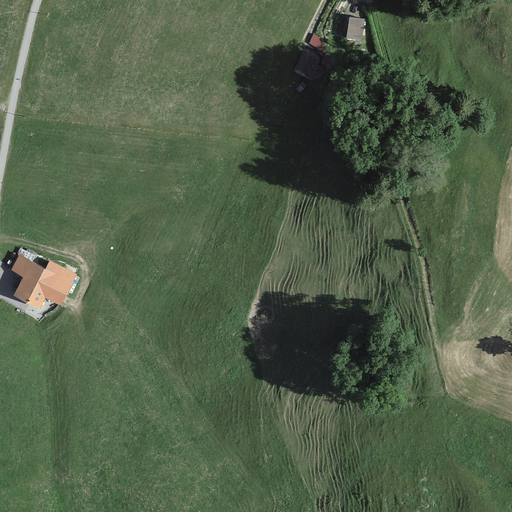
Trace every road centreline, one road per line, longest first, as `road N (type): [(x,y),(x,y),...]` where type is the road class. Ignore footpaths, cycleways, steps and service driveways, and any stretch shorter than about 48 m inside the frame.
road 1 (track): [(511,419),(470,404),(447,382),(422,259),(378,128),(382,62),(370,3)]
road 2 (unclassified): [(38,0),(0,182)]
